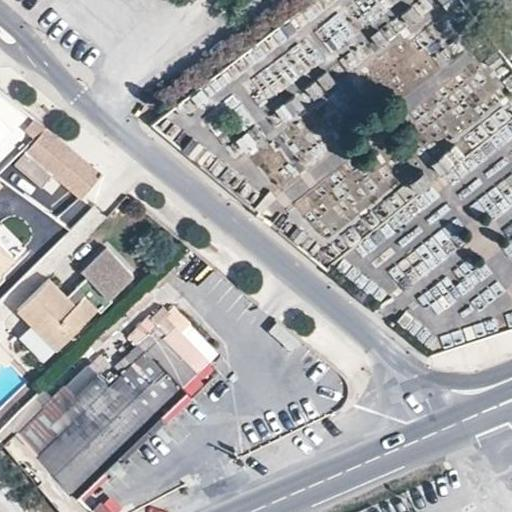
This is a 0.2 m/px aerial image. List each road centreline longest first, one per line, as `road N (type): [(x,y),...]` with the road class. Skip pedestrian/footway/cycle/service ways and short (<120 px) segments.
road 1 (residential): [(455,425),(397,363),(98,114)]
road 2 (primary): [(246,511),(455,425)]
road 3 (residential): [(0,12),(98,114)]
